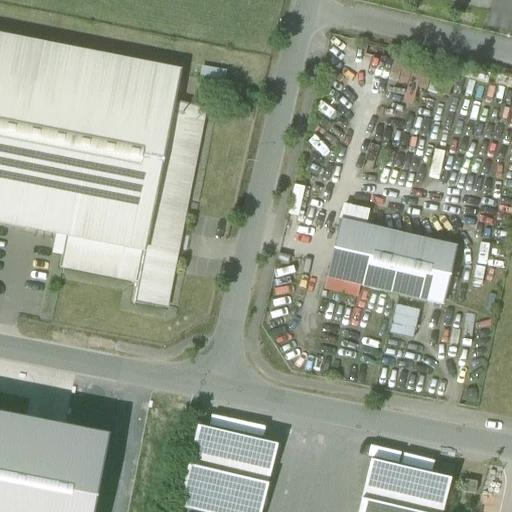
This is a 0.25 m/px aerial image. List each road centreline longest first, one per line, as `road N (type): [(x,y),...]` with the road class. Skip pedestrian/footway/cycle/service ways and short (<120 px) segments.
road 1 (residential): [(303,9),(221,388)]
road 2 (residential): [(511,448),(221,388)]
road 3 (residential): [(221,388),(0,345)]
road 4 (residential): [(511,56),(303,9)]
